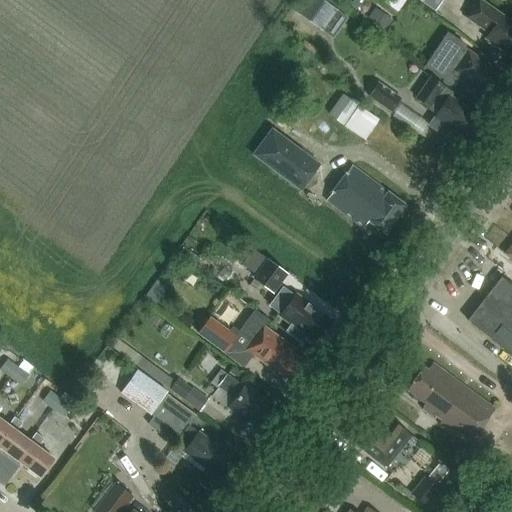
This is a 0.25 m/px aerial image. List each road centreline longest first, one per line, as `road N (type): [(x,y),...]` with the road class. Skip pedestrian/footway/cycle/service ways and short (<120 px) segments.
road 1 (secondary): [(253,511),(403,296)]
road 2 (secondary): [(403,296),(511,139)]
road 3 (unclassified): [(511,376),(403,296)]
